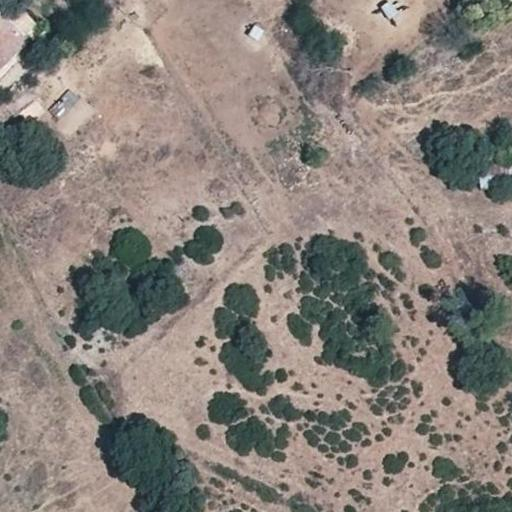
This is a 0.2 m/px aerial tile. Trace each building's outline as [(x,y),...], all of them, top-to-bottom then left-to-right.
[(0,70),(28,43),(0,13),(0,70)] [(26,15),(13,26),(23,38),(36,27),(26,15)] [(66,134),(89,108),(68,89),(45,115),(66,134)] [(313,135),(261,161),(270,180),(321,154),(313,135)] [(511,162),(479,164),(481,190),(511,188),(511,162)]
